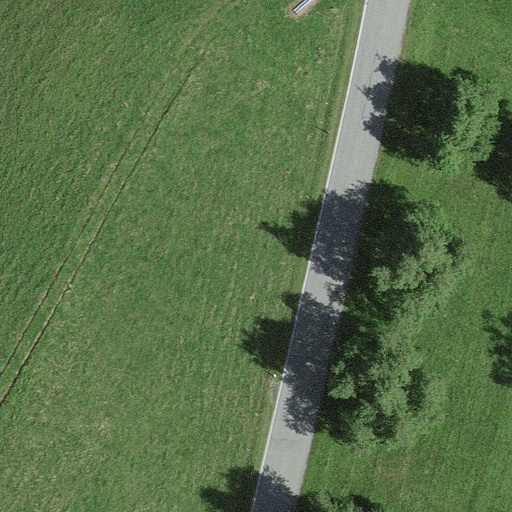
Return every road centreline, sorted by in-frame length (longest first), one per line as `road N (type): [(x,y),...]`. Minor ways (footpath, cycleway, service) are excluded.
road 1 (tertiary): [(387,0),(266,511)]
road 2 (track): [(0,387),(193,36),(239,0)]
